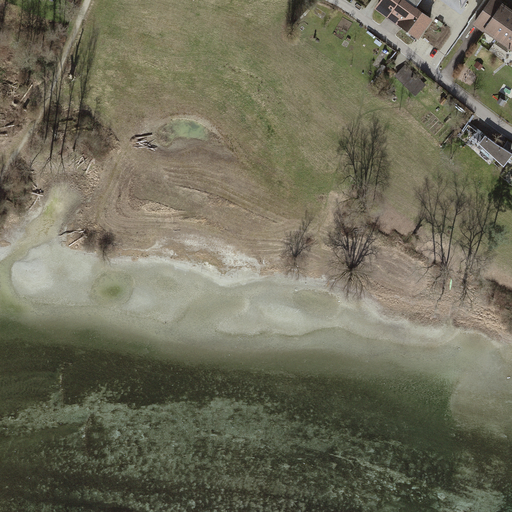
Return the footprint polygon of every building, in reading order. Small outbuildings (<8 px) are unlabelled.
[(380,0),(379,2),(402,19),(399,22),(416,35),(428,18),(412,6),(416,0),(380,0)] [(460,0),(462,10),(468,0),(460,0)] [(511,6),(503,0),(489,0),(473,23),(511,50),(511,6)] [(396,74),(416,95),(427,84),(407,64),(396,74)] [(492,143),(476,131),(470,138),(492,159),(494,156),(502,163),(509,153),(492,143)]
